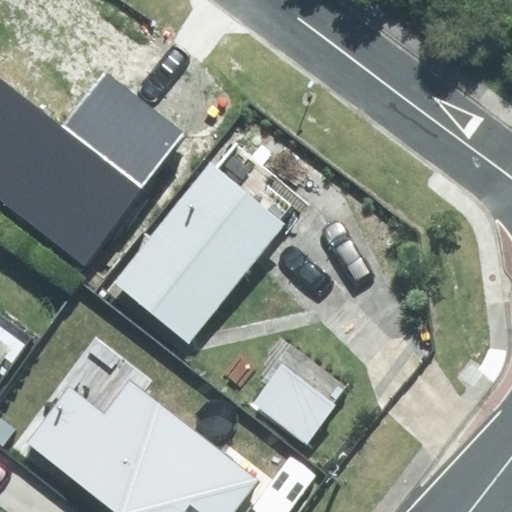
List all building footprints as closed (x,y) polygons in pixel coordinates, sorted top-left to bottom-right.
[(84,0),(2,0),(0,3),(0,37),(94,110),(144,45),(84,0)] [(231,81),(174,55),(157,92),(215,118),(231,81)] [(0,205),(20,221),(48,184),(0,147),(0,205)] [(117,280),(111,287),(185,345),(277,228),(202,170),(200,173),(174,153),(90,259),(117,280)] [(0,377),(1,378),(28,342),(0,321),(0,377)]
